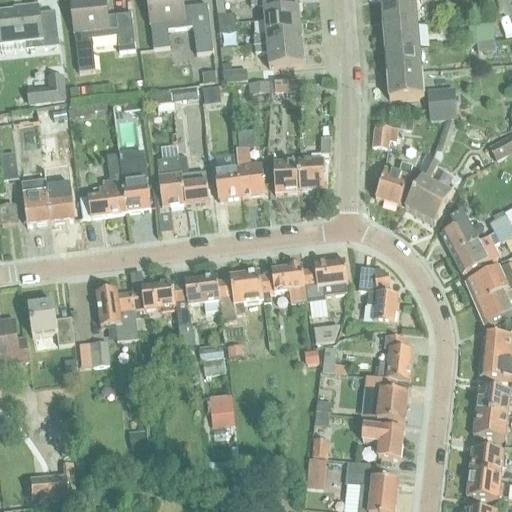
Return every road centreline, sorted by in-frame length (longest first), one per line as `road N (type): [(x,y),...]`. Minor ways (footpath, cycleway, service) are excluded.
road 1 (residential): [(0,276),(349,231)]
road 2 (residential): [(349,231),(383,242),(421,281),(440,324),(445,365),(429,511)]
road 3 (residential): [(349,231),(354,113),(344,0)]
